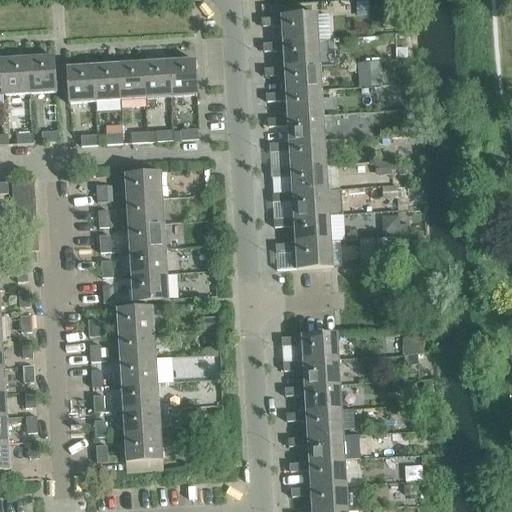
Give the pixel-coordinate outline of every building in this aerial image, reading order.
[(376,2),(356,3),(356,17),(376,17),(376,2)] [(281,26),(282,43),(282,44),(317,41),(316,17),(317,17),(317,15),(280,18),(260,20),(261,28),(281,26)] [(283,51),(284,68),(284,69),(319,66),(317,41),(282,44),(282,43),(262,44),(262,53),(283,51)] [(406,50),(396,50),(396,60),(407,60),(406,50)] [(52,59),(27,60),(30,95),(54,94),(54,95),(56,95),(53,57),(52,58),(52,59)] [(27,60),(2,62),(4,97),(30,95),(27,60)] [(192,62),(168,64),(170,98),(195,97),(195,98),(196,98),(194,61),(192,61),(192,62)] [(168,64),(143,65),(145,100),(170,98),(168,64)] [(380,64),(368,64),(370,88),(382,87),(380,64)] [(143,65),(118,67),(120,102),(145,100),(143,65)] [(284,77),(286,93),(286,94),(320,92),(319,66),(284,69),(284,68),(263,70),(264,78),(284,77)] [(118,67),(92,68),(95,103),(120,102),(118,67)] [(95,103),(92,68),(68,70),(68,69),(66,69),(69,106),(70,106),(70,105),(95,103)] [(286,102),(287,119),(322,117),(320,92),(286,94),(286,93),(265,95),(266,103),(286,102)] [(288,127),(289,144),(324,142),(322,117),(287,119),(267,120),(267,128),(288,127)] [(180,131),(181,142),(198,141),(197,130),(180,131)] [(155,133),(156,144),(173,143),(172,132),(155,133)] [(41,134),(41,145),(58,144),(57,133),(41,134)] [(130,134),(131,145),(148,144),(147,133),(130,134)] [(15,135),(16,146),(33,145),(32,134),(15,135)] [(105,136),(106,147),(122,146),(122,135),(105,136)] [(80,137),(81,148),(97,147),(97,136),(80,137)] [(289,152),(290,169),(325,167),(324,142),(289,144),(268,145),(269,153),(289,152)] [(390,163),(375,164),(376,177),(390,176),(390,163)] [(291,177),(292,194),(327,192),(325,167),(290,169),(270,170),(270,178),(291,177)] [(125,178),(126,202),(161,200),(159,176),(161,176),(160,174),(123,177),(123,178),(125,178)] [(11,184),(11,196),(34,194),(33,182),(11,184)] [(95,188),(96,204),(107,204),(106,187),(95,188)] [(397,188),(383,188),(383,201),(397,200),(397,188)] [(292,202),(293,219),(293,220),(328,217),(341,217),(340,191),(327,192),(292,194),(271,195),(272,204),(292,202)] [(11,196),(12,207),(34,206),(34,194),(11,196)] [(126,202),(128,228),(163,226),(161,200),(126,202)] [(12,207),(13,219),(35,217),(34,206),(12,207)] [(97,213),(98,229),(109,229),(107,212),(97,213)] [(13,219),(14,230),(36,229),(35,217),(13,219)] [(294,227),(295,244),(295,245),(330,243),(328,217),(293,220),(293,219),(273,220),(273,229),(294,227)] [(128,228),(129,253),(164,251),(163,226),(128,228)] [(14,230),(14,242),(37,241),(36,229),(14,230)] [(98,238),(99,255),(110,254),(109,237),(98,238)] [(37,241),(14,242),(15,254),(37,252),(37,241)] [(295,245),(295,244),(274,246),(275,254),(295,253),(297,269),(295,270),(296,271),(333,268),(332,267),(331,267),(330,243),(295,245)] [(129,253),(131,278),(166,276),(164,251),(129,253)] [(376,255),(377,265),(400,264),(399,253),(376,255)] [(100,263),(101,280),(112,279),(111,262),(100,263)] [(16,268),(17,284),(28,284),(27,267),(16,268)] [(166,276),(131,278),(132,303),(131,303),(131,304),(169,302),(168,300),(167,300),(166,276)] [(101,288),(103,305),(113,304),(112,288),(101,288)] [(17,293),(18,310),(29,309),(28,292),(17,293)] [(116,313),(118,337),(153,335),(151,310),(152,310),(152,309),(115,311),(115,313),(116,313)] [(19,318),(20,335),(31,334),(30,317),(19,318)] [(216,319),(203,320),(203,331),(216,331),(216,319)] [(87,323),(88,339),(99,338),(98,322),(87,323)] [(118,337),(120,362),(154,360),(153,335),(118,337)] [(301,346),(302,363),(302,364),(337,361),(336,337),(337,337),(337,335),(300,338),(280,340),(281,348),(301,346)] [(402,339),(402,355),(421,356),(422,340),(402,339)] [(20,343),(21,360),(32,359),(31,343),(20,343)] [(89,348),(90,364),(100,364),(99,347),(89,348)] [(217,348),(204,349),(205,358),(218,357),(217,348)] [(416,356),(400,358),(401,368),(417,366),(416,356)] [(220,359),(206,359),(206,376),(221,375),(220,359)] [(120,362),(121,388),(156,385),(154,360),(120,362)] [(303,372),(304,388),(304,389),(339,387),(337,361),(302,364),(302,363),(282,365),(282,373),(303,372)] [(22,368),(23,385),(34,384),(33,368),(22,368)] [(90,373),(91,389),(102,389),(101,372),(90,373)] [(121,388),(123,413),(158,411),(156,385),(121,388)] [(305,397),(306,414),(340,412),(339,387),(304,389),(304,388),(283,390),(284,398),(305,397)] [(23,394),(24,410),(35,409),(34,393),(23,394)] [(92,398),(93,415),(104,414),(102,397),(92,398)] [(123,413),(124,438),(159,436),(158,411),(123,413)] [(306,422),(307,439),(342,437),(340,412),(306,414),(285,415),(286,423),(306,422)] [(25,419),(26,435),(37,435),(36,418),(25,419)] [(93,423),(94,440),(105,439),(104,422),(93,423)] [(159,436),(124,438),(126,463),(125,463),(125,464),(162,462),(162,460),(161,460),(159,436)] [(308,447),(309,464),(344,462),(342,437),(307,439),(287,440),(287,448),(308,447)] [(27,444),(28,460),(38,460),(37,443),(27,444)] [(7,445),(0,445),(0,471),(10,471),(10,470),(9,470),(7,445)] [(95,448),(96,465),(107,464),(106,448),(95,448)] [(309,472),(310,489),(345,487),(344,462),(309,464),(288,465),(289,473),(309,472)] [(311,497),(311,511),(346,511),(345,487),(310,489),(290,490),(290,499),(311,497)] [(404,488),(404,497),(415,497),(415,488),(404,488)]
